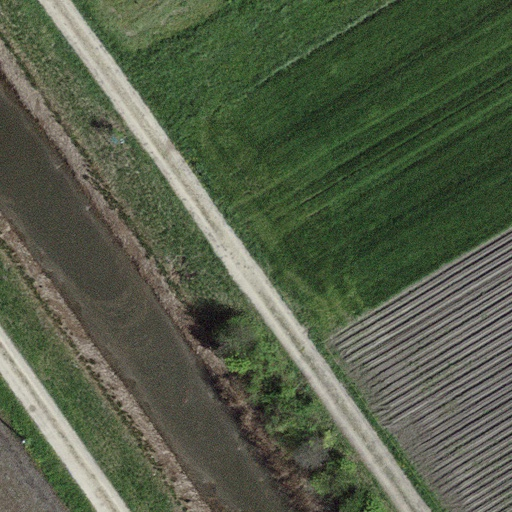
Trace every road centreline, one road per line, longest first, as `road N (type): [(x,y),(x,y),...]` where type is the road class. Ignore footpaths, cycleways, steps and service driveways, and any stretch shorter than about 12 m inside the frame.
road 1 (track): [(45,0),(402,511)]
road 2 (track): [(118,511),(0,342)]
